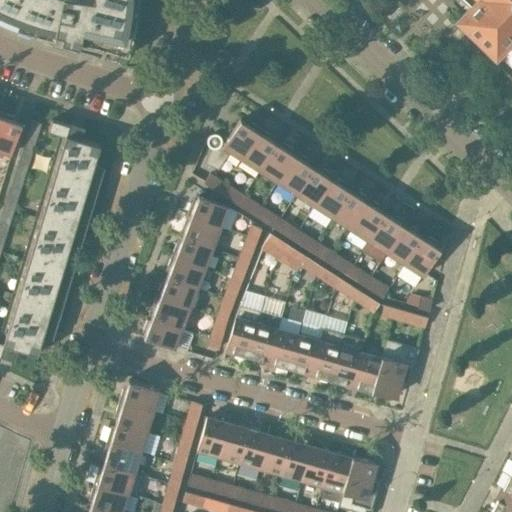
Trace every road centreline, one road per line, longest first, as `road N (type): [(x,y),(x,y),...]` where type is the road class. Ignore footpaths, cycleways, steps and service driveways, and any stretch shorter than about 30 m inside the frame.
road 1 (residential): [(412,437),(89,348)]
road 2 (residential): [(511,191),(317,0)]
road 3 (residential): [(89,348),(163,99)]
road 4 (residential): [(0,46),(163,99)]
road 5 (unknown): [(419,0),(462,64),(458,138)]
